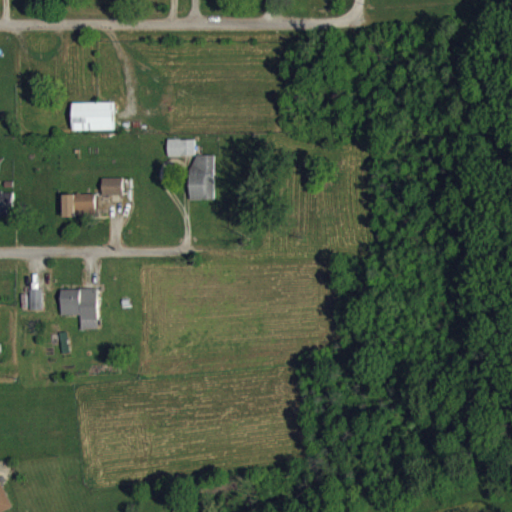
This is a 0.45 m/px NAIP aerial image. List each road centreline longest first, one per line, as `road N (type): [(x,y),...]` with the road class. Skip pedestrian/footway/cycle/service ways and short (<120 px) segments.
road 1 (residential): [(0,24),(328,22),(351,12)]
road 2 (residential): [(0,250),(183,248)]
